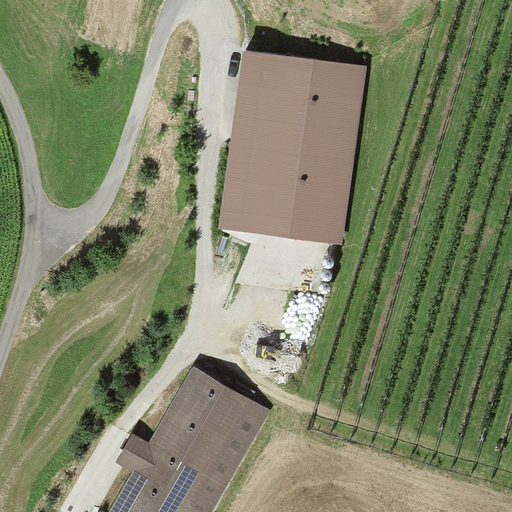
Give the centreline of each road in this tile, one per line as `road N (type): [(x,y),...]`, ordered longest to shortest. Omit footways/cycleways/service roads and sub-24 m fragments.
road 1 (track): [(36,229),(88,210),(109,180),(168,0)]
road 2 (track): [(0,82),(19,134),(36,229),(0,349)]
